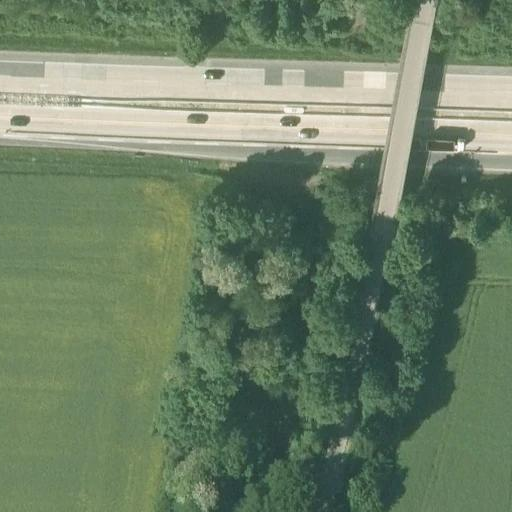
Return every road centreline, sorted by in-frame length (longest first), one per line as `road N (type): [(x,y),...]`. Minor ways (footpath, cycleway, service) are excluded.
road 1 (unclassified): [(421,0),(322,511)]
road 2 (motorway): [(0,120),(511,142)]
road 3 (motorway): [(511,91),(0,77)]
road 4 (track): [(270,511),(321,209)]
